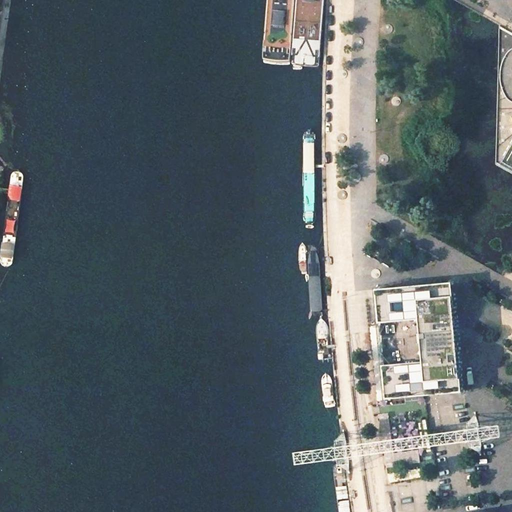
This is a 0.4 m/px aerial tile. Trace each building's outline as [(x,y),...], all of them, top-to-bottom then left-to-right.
[(309,131),(304,134),(306,225),(311,228),(315,229),(317,224),(316,136),(313,132),(309,131)] [(16,174),(12,178),(0,263),(5,269),(10,269),(15,264),(26,181),(24,175),(19,173),(16,174)] [(311,250),(310,261),(313,312),(316,316),(322,315),(325,311),(321,261),(318,250),(314,246),(311,250)] [(464,391),(454,282),(378,289),(388,398),(422,395),(464,391)] [(325,472),(321,476),(327,511),(339,511),(333,476),(329,472),(325,472)]
